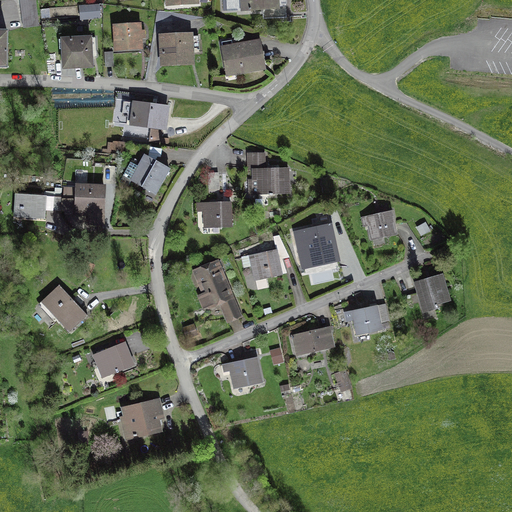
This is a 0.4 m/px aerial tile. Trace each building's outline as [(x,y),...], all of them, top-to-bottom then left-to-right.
[(34,0),(19,0),(23,28),(38,26),(34,0)] [(278,4),(277,0),(249,0),(250,1),(241,1),(240,0),(226,0),(227,11),(278,8),(278,4)] [(86,5),(86,13),(92,13),(92,18),(100,18),(99,4),(86,5)] [(116,50),(141,48),(139,24),(117,25),(118,37),(115,37),(116,50)] [(161,37),(163,64),(192,63),(191,52),(199,52),(198,36),(190,36),(190,35),(161,37)] [(62,39),(64,68),(92,66),(91,51),(96,51),(95,38),(62,39)] [(259,42),(223,48),(227,74),(264,67),(259,42)] [(114,65),(113,52),(104,52),(105,66),(114,65)] [(134,103),(131,124),(165,128),(167,107),(134,103)] [(152,130),(150,141),(168,143),(169,139),(161,138),(162,131),(152,130)] [(114,143),(114,152),(122,152),(122,144),(114,143)] [(264,153),(248,154),(248,169),(259,170),(264,170),(264,169),(264,153)] [(169,169),(144,155),(139,164),(132,160),(120,181),(128,185),(131,180),(149,190),(150,187),(157,191),(169,169)] [(264,170),(259,170),(259,177),(258,177),(258,180),(249,180),(249,194),(288,193),(288,168),(264,169),(264,170)] [(218,174),(208,174),(209,189),(219,189),(218,174)] [(104,186),(77,185),(76,209),(90,210),(90,224),(102,224),(104,186)] [(61,211),(62,198),(62,197),(61,197),(61,188),(55,188),(53,211),(61,211)] [(63,198),(62,198),(61,211),(64,211),(64,214),(73,215),(74,190),(63,189),(63,198)] [(15,194),(13,217),(45,218),(46,196),(15,194)] [(204,227),(231,226),(230,202),(204,203),(204,227)] [(384,236),(396,233),(391,212),(368,217),(370,223),(368,224),(372,239),(372,238),(383,235),(384,236)] [(304,275),(340,267),(331,225),(295,233),(304,275)] [(255,280),(281,274),(276,250),(243,257),(245,267),(252,265),(255,280)] [(92,265),(85,261),(80,271),(88,274),(92,265)] [(209,307),(232,297),(217,261),(196,270),(206,293),(204,294),(209,307)] [(442,275),(415,283),(424,311),(438,307),(437,303),(449,300),(442,275)] [(88,315),(59,285),(50,293),(54,297),(45,306),(69,332),(88,315)] [(223,308),(228,321),(240,316),(234,303),(223,308)] [(356,335),(383,329),(381,323),(389,321),(385,303),(345,312),(347,321),(353,320),(356,335)] [(118,308),(110,315),(113,320),(122,313),(118,308)] [(302,344),(304,353),(332,346),(328,328),(293,336),(296,345),(302,344)] [(124,343),(94,355),(99,366),(102,365),(106,375),(116,371),(117,372),(118,372),(118,370),(133,364),(124,343)] [(276,360),(282,359),(280,350),(274,352),(276,360)] [(256,358),(229,363),(234,388),(261,382),(256,358)] [(336,375),(341,391),(350,387),(345,372),(336,375)] [(160,412),(158,400),(123,408),(125,418),(129,417),(133,437),(160,430),(156,413),(160,412)]
